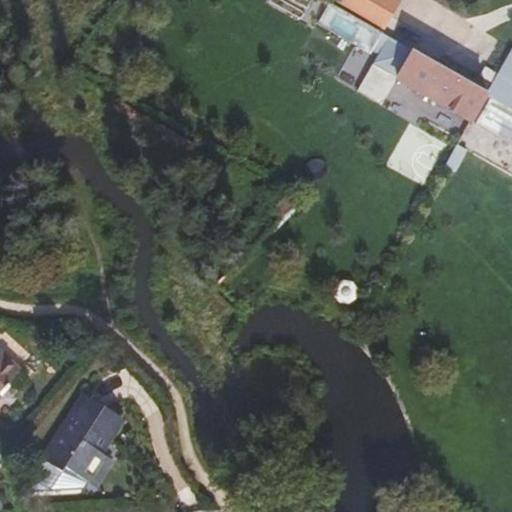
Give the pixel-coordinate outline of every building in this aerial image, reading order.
[(369,55),(393,70),(392,72),(466,114),(487,76),(476,70),(470,79),(367,21),(371,13),(349,0),(332,0),(332,1),(330,0),(319,0),(312,14),(366,45),(372,37),(377,40),(369,55)] [(472,117),(511,139),(511,92),(507,101),(488,89),(472,117)] [(289,188),(271,206),(281,216),(299,197),(289,188)] [(253,234),(258,239),(265,232),(260,227),(253,234)] [(232,257),(225,263),(229,268),(237,261),(232,257)] [(0,391),(18,370),(0,354),(0,391)] [(117,417),(83,395),(41,460),(60,472),(62,467),(85,481),(101,455),(96,451),(117,417)] [(110,461),(101,455),(85,481),(94,487),(110,461)]
